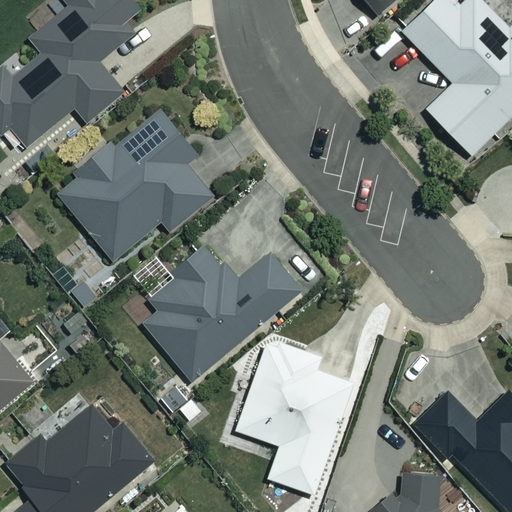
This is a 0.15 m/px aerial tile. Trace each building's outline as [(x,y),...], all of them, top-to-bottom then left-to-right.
[(0,67),(0,133),(13,147),(20,141),(25,147),(70,107),(85,123),(121,91),(97,64),(145,20),(127,0),(64,0),(68,4),(28,40),(39,53),(13,77),(2,65),(0,67)] [(362,0),(375,14),(391,0),(362,0)] [(462,0),(458,4),(453,0),(424,0),(397,27),(453,83),(427,109),(472,155),(511,115),(511,22),(507,27),(480,0),(462,0)] [(190,154),(157,114),(118,145),(112,138),(73,169),(77,173),(54,191),(109,259),(157,221),(165,231),(209,196),(181,161),(190,154)] [(236,279),(205,242),(171,270),(176,277),(149,300),(156,309),(140,323),(190,383),(301,290),(269,251),(236,279)] [(0,405),(30,380),(0,344),(0,336),(9,328),(0,317),(0,405)] [(315,353),(266,334),(250,376),(254,378),(234,428),(278,445),(265,476),(309,493),(352,383),(310,366),(315,353)] [(475,420),(447,391),(412,425),(435,449),(439,444),(505,511),(511,511),(511,396),(506,390),(475,420)] [(109,428),(90,405),(45,442),(38,434),(4,463),(32,497),(13,511),(89,511),(151,461),(118,421),(109,428)] [(449,500),(423,468),(373,509),(375,511),(438,511),(436,510),(449,500)] [(188,511),(180,502),(168,511),(188,511)]
